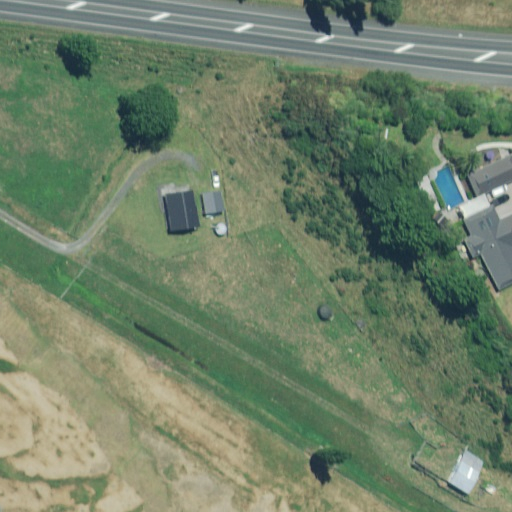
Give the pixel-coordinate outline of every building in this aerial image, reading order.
[(511,176),(511,165),(507,154),(461,174),(470,195),(511,176)] [(227,211),(224,190),(204,193),(206,214),(227,211)] [(199,226),(194,192),(166,195),(170,230),(199,226)] [(490,205),(485,207),(480,194),(451,207),(463,235),(455,239),(464,258),(473,254),(487,286),(511,274),(511,248),(508,240),(511,237),(511,210),(496,218),(490,205)] [(446,226),(433,210),(424,218),(437,234),(446,226)] [(490,462),(471,450),(450,482),(469,494),(490,462)]
